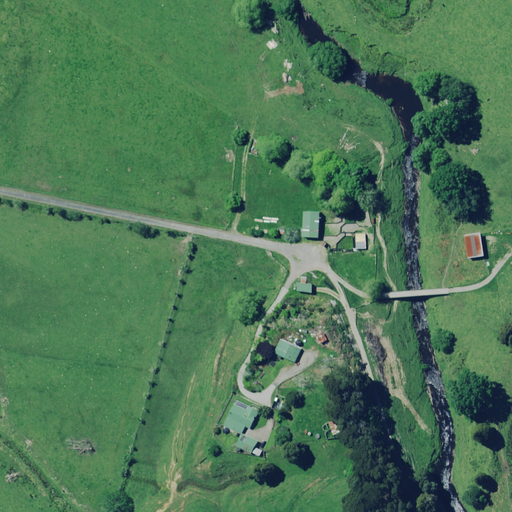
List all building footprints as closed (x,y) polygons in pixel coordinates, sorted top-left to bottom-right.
[(321,214),(305,213),(304,230),(302,230),(301,233),(303,234),(303,238),(319,239),(320,219),(321,214)] [(364,235),(356,235),(356,250),(365,250),(364,235)] [(484,257),(481,235),(466,237),(469,259),(484,257)] [(311,285),(297,284),(296,293),(311,293),(311,285)] [(291,335),(288,342),(294,346),(298,339),(291,335)] [(294,346),(288,342),(282,340),(276,353),(296,363),(302,349),(294,346)] [(235,406),(224,427),(234,432),(232,436),(236,438),(238,434),(241,435),(245,427),(249,430),(258,412),(248,407),(246,411),(235,406)] [(331,431),(333,437),(343,433),(338,420),(328,424),(331,431)] [(333,437),(331,431),(325,434),(328,442),(334,440),(333,437)] [(243,434),(236,447),(238,448),(236,451),(240,453),(242,450),(251,454),(257,442),(243,434)]
